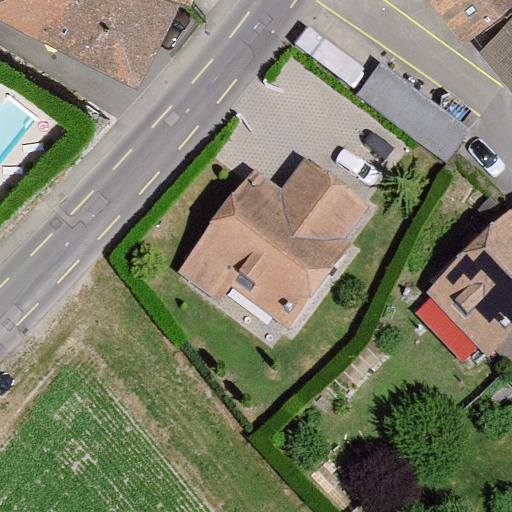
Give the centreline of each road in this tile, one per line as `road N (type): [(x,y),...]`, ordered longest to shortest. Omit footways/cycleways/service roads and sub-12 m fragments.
road 1 (tertiary): [(0,308),(170,123),(269,0)]
road 2 (unknown): [(0,52),(119,123)]
